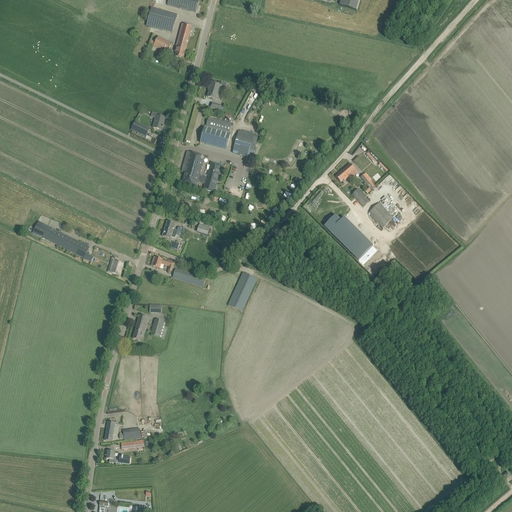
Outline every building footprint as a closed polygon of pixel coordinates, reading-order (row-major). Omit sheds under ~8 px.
[(168,0),(167,5),(195,13),(199,0),(168,0)] [(357,11),(360,0),(340,0),(339,6),(357,11)] [(177,15),(151,8),(146,26),(172,33),(177,15)] [(182,24),(175,52),(176,52),(175,57),(183,60),(192,27),(182,24)] [(153,46),(163,51),(167,53),(172,44),(168,42),(162,40),(158,37),(153,46)] [(209,88),(210,88),(208,97),(217,100),(219,92),(220,93),(222,86),(211,83),(209,88)] [(155,123),(153,128),(162,130),(163,128),(164,127),(163,127),(164,124),(165,124),(167,119),(162,117),(157,116),(156,119),(155,123)] [(208,119),(206,128),(204,128),(200,143),(226,150),(230,134),(229,134),(231,125),(213,120),(208,119)] [(132,130),(146,137),(149,129),(135,123),(132,130)] [(248,157),(252,158),(258,136),(239,130),(233,151),(232,153),(248,158),(248,157)] [(204,157),(187,152),(186,157),(184,162),(183,168),(181,173),(183,173),(185,174),(184,179),(182,183),(189,185),(196,187),(196,185),(197,182),(200,173),(201,170),(201,167),(204,157)] [(368,153),(366,155),(375,164),(377,162),(368,153)] [(351,165),(346,169),(350,174),(353,177),(357,173),(355,170),(351,165)] [(208,175),(205,185),(205,187),(204,190),(209,191),(214,193),(216,182),(219,172),(221,168),(216,167),(211,166),(210,170),(208,175)] [(350,174),(346,169),(336,177),(340,182),(343,180),(344,181),(349,177),(348,176),(350,174)] [(365,174),(360,178),(367,185),(371,182),(370,180),(371,179),(366,173),(365,174)] [(356,187),(350,192),(352,195),(353,195),(358,202),(364,196),(356,187)] [(369,213),(383,228),(393,219),(379,204),(369,213)] [(334,215),(323,226),(358,260),(372,245),(343,217),(340,220),(334,215)] [(34,233),(88,261),(90,257),(86,254),(89,248),(39,222),(34,233)] [(174,230),(175,225),(167,222),(162,237),(171,239),(171,237),(175,238),(176,235),(182,237),(184,230),(178,228),(177,231),(174,230)] [(209,227),(210,224),(203,222),(201,222),(200,224),(199,228),(197,232),(207,236),(209,231),(210,227),(209,227)] [(154,263),(153,266),(158,268),(159,269),(161,264),(169,266),(168,270),(172,271),(174,264),(171,262),(169,261),(168,262),(162,260),(154,258),(152,263),(154,263)] [(111,273),(120,276),(123,265),(116,263),(117,260),(112,259),(108,272),(111,273)] [(173,277),(204,287),(204,283),(206,278),(176,269),(174,274),(173,277)] [(228,306),(242,312),(257,279),(243,273),(228,306)] [(133,339),(141,341),(142,337),(143,338),(149,318),(140,315),(133,339)] [(156,337),(159,338),(164,340),(168,324),(160,321),(156,320),(151,336),(156,337)] [(105,441),(112,442),(115,424),(108,422),(105,441)] [(123,434),(124,441),(141,439),(140,429),(129,430),(129,433),(123,434)] [(122,443),(123,450),(144,447),(143,440),(122,443)] [(109,460),(109,462),(116,463),(116,462),(129,464),(130,457),(120,456),(119,460),(116,460),(116,459),(114,459),(114,452),(112,452),(107,451),(107,459),(109,460)]
